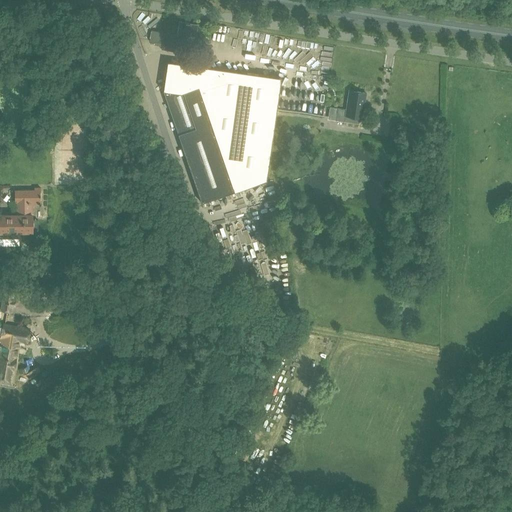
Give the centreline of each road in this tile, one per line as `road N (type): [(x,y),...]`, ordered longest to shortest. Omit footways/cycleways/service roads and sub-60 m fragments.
road 1 (unclassified): [(511,63),(123,1)]
road 2 (unclassified): [(223,306),(123,1)]
road 3 (primary): [(267,0),(511,37)]
road 4 (unclassified): [(223,306),(0,251)]
road 5 (track): [(223,306),(160,511)]
